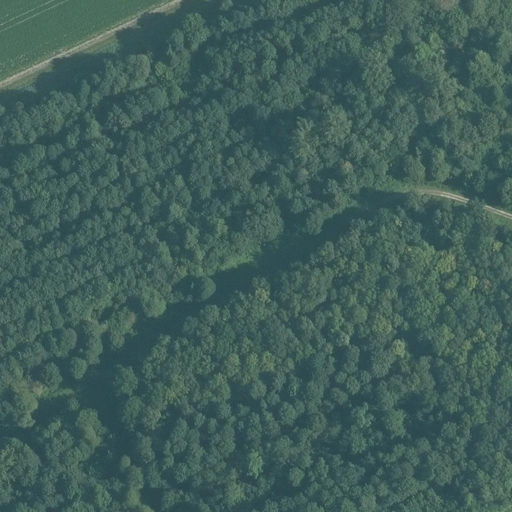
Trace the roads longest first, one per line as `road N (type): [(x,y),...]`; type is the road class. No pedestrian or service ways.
road 1 (track): [(511,217),(436,193),(395,196),(0,436)]
road 2 (track): [(156,511),(94,379)]
